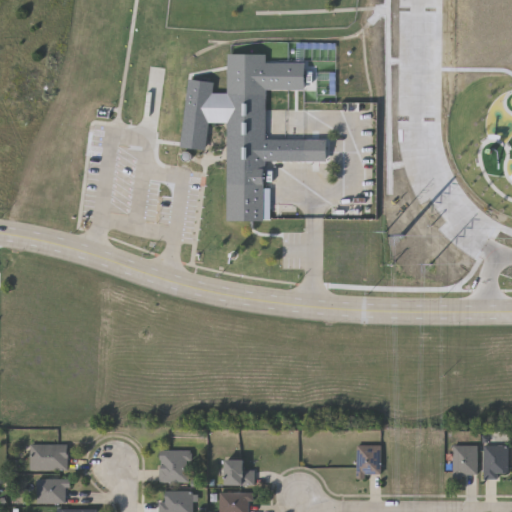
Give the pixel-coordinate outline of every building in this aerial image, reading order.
[(212,92),(266,94),(264,138),(306,140),(306,161),(265,159),(264,186),(225,184),(227,123),(208,122),(205,149),(179,146),(187,79),(213,82),(212,92)] [(379,445),(379,476),(355,476),(355,445),(379,445)] [(452,445),(476,445),(476,476),(452,476),(452,445)] [(496,478),(482,478),(482,445),(506,445),(506,473),(496,473),(496,478)] [(71,446),(34,446),(34,472),(71,472),(71,446)] [(158,450),(188,450),(188,481),(158,481),(158,450)] [(224,485),(224,460),(243,460),(243,470),(252,470),(252,485),(224,485)] [(40,505),(70,505),(70,480),(40,480),(40,505)] [(158,511),(158,501),(163,501),(163,491),(192,491),(192,511),(158,511)] [(218,511),(218,492),(249,492),(249,511),(218,511)]
